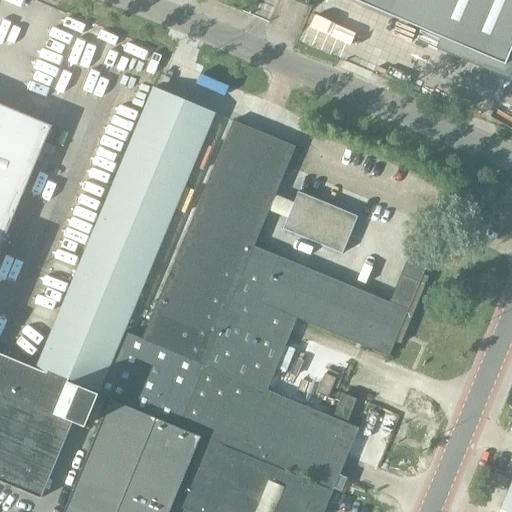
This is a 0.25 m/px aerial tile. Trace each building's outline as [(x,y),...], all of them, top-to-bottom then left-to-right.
[(511,0),(351,0),(504,65),(511,47),(511,0)] [(204,366),(143,340),(125,333),(216,115),(154,89),(37,369),(0,353),(0,481),(41,499),(73,423),(84,427),(98,394),(68,382),(69,379),(180,425),(204,366)] [(0,254),(7,238),(5,237),(11,224),(13,224),(17,215),(15,215),(21,202),(22,202),(54,128),(19,113),(19,115),(0,107),(0,254)] [(233,122),(143,340),(204,366),(180,425),(179,426),(334,490),(359,429),(268,392),(298,319),(389,357),(396,341),(400,343),(428,277),(424,275),(431,259),(412,251),(390,303),(255,247),(296,148),(233,122)] [(283,229),(342,254),(358,218),(299,193),(283,229)] [(318,394),(329,398),(337,379),(326,374),(318,394)] [(335,416),(349,421),(358,400),(344,395),(335,416)] [(110,400),(63,511),(169,511),(200,437),(110,400)] [(324,511),(333,492),(204,438),(173,511),(324,511)] [(511,511),(511,491),(503,511),(511,511)]
